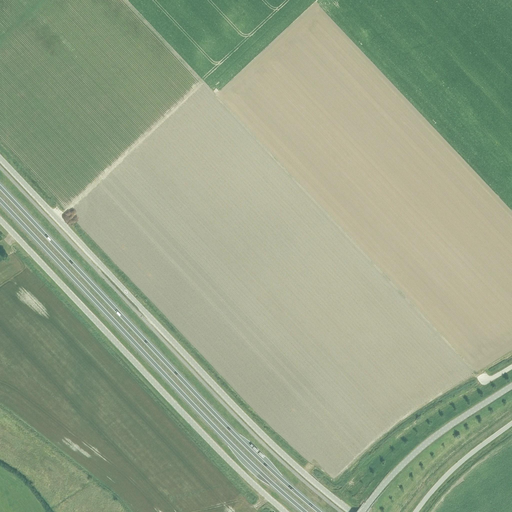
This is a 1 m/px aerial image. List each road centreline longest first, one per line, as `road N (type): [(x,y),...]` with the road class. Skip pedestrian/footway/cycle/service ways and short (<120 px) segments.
road 1 (tertiary): [(0,158),(247,419),(353,511)]
road 2 (trunk): [(319,511),(233,433),(0,187)]
road 3 (trunk): [(0,200),(305,511)]
road 4 (unclassified): [(0,221),(284,511)]
road 5 (unclassified): [(361,511),(419,447),(511,386)]
road 6 (unclassified): [(415,511),(511,423)]
